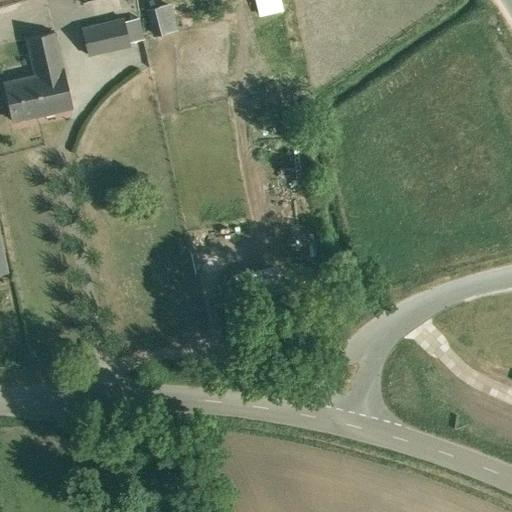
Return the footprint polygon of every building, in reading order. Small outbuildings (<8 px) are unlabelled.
[(252,0),(257,17),(281,11),(278,0),(252,0)] [(158,35),(176,29),(168,2),(149,8),(158,35)] [(123,17),(81,27),(88,55),(130,45),(129,42),(124,21),(123,17)] [(139,18),(124,21),(129,42),(144,38),(139,18)] [(54,32),(26,39),(35,75),(62,68),(54,32)] [(35,75),(4,82),(13,121),(72,107),(62,68),(35,75)] [(285,212),(282,191),(274,192),(277,213),(285,212)]
